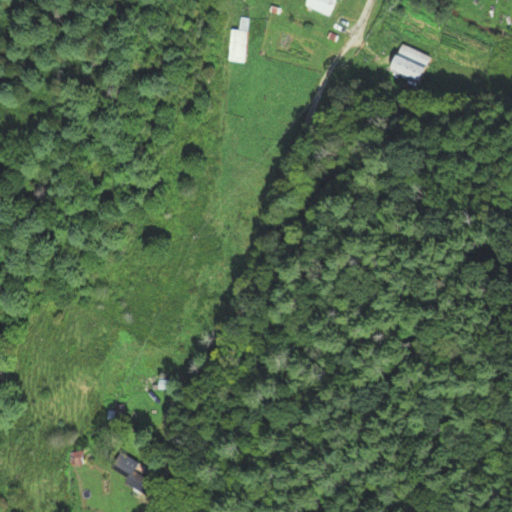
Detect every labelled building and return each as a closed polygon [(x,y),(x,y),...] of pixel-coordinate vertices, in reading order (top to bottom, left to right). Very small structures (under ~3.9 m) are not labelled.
[(314,0),(312,8),(338,17),(343,0),(314,0)] [(250,18),(242,18),(242,29),(231,29),(230,61),(248,62),(250,18)] [(421,85),(435,58),(408,44),(394,71),(421,85)] [(67,464),(86,464),(86,452),(67,452),(67,464)] [(146,463),(121,452),(113,471),(138,482),(146,463)]
